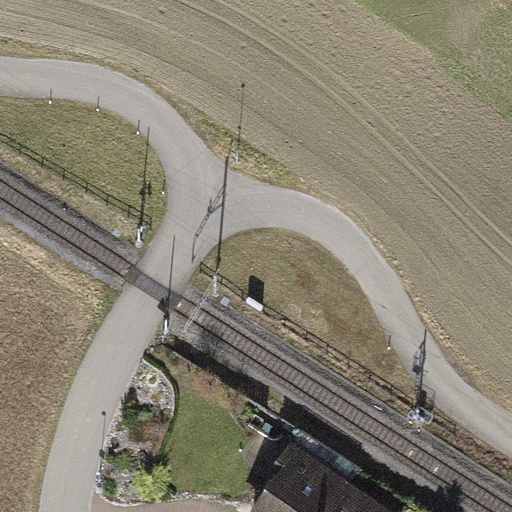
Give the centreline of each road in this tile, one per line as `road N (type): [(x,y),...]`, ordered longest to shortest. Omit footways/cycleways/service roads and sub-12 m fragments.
road 1 (residential): [(214,193),(283,206),(340,230),(440,383),(511,436)]
road 2 (residential): [(62,511),(96,374),(214,193)]
road 3 (residential): [(214,193),(144,105),(99,84),(0,75)]
